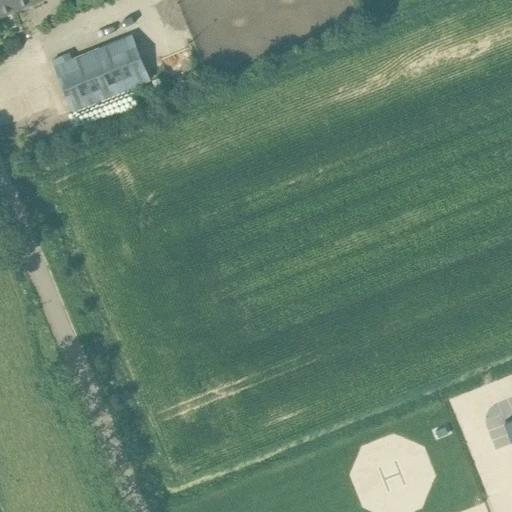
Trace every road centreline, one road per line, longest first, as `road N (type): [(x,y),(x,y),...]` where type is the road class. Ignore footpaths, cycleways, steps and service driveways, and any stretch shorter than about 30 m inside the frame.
road 1 (unclassified): [(140,511),(0,171)]
road 2 (unknown): [(0,75),(55,37),(139,0)]
